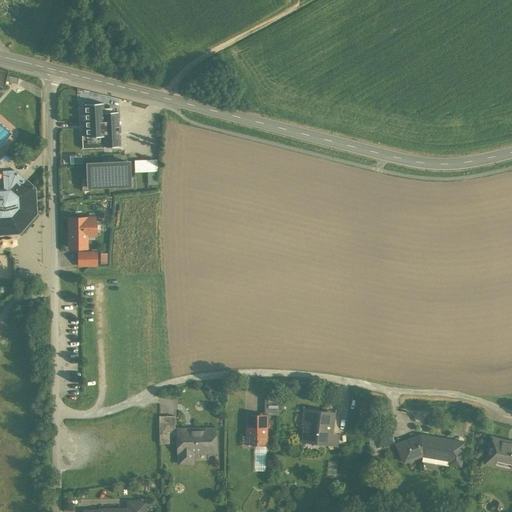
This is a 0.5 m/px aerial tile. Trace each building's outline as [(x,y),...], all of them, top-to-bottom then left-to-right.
[(18,78),(7,75),(5,81),(17,84),(18,78)] [(102,103),(85,104),(87,136),(82,136),(83,147),(104,146),(104,147),(119,146),(117,112),(103,113),(102,103)] [(158,157),(136,158),(136,171),(149,170),(149,182),(159,182),(158,157)] [(129,162),(113,163),(113,162),(102,162),(102,163),(87,164),(88,187),(129,185),(129,162)] [(35,188),(15,171),(10,171),(2,172),(3,189),(0,188),(0,234),(9,234),(19,234),(37,214),(35,188)] [(95,218),(69,219),(70,247),(85,247),(85,234),(85,232),(95,232),(95,218)] [(96,252),(78,252),(78,265),(96,265),(96,252)] [(278,398),(267,398),(267,415),(278,415),(278,398)] [(331,414),(304,411),(302,422),(306,423),(304,439),(328,442),(331,414)] [(175,416),(159,416),(159,436),(175,436),(175,416)] [(265,417),(248,417),(247,441),(264,442),(265,417)] [(372,425),(375,445),(389,442),(385,423),(372,425)] [(214,429),(178,430),(178,452),(179,452),(179,462),(192,462),(192,452),(214,451),(214,429)] [(463,443),(420,435),(397,444),(403,461),(422,454),(450,459),(450,463),(459,465),(463,443)] [(511,442),(490,438),(486,458),(511,463),(511,467),(511,442)] [(145,511),(145,501),(128,502),(128,509),(103,509),(103,510),(98,510),(97,511),(145,511)]
